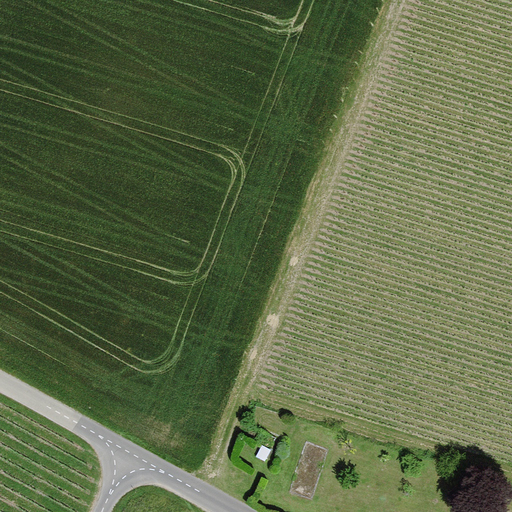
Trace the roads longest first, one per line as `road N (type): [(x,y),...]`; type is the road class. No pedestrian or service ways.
road 1 (track): [(396,0),(203,495)]
road 2 (unclassified): [(0,380),(127,450)]
road 3 (unclassified): [(127,450),(236,511)]
